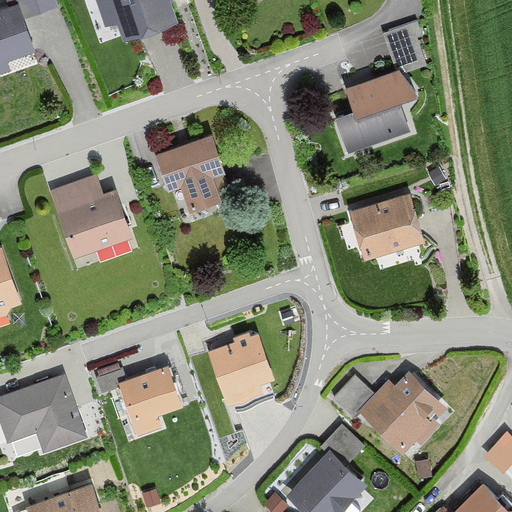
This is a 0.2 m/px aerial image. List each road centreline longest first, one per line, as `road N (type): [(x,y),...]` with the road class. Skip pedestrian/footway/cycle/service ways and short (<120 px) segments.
road 1 (track): [(510,333),(476,227),(443,0)]
road 2 (residential): [(0,381),(310,272)]
road 3 (residential): [(0,176),(257,87)]
road 4 (residential): [(348,336),(292,440),(243,490),(203,511)]
road 5 (residential): [(310,272),(257,87)]
road 6 (residential): [(257,87),(369,39),(397,13),(397,0)]
road 7 (residential): [(511,334),(348,336)]
road 8 (residential): [(511,381),(464,462),(416,511)]
